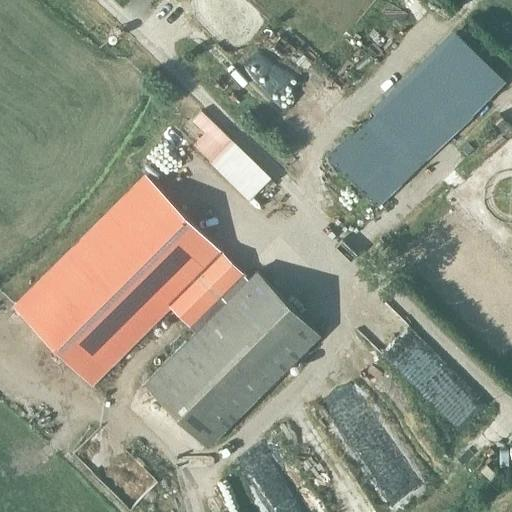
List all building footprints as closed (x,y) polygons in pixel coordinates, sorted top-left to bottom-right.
[(416,64),(395,84),(324,153),(375,208),(448,138),(469,118),(416,64)] [(284,80),(275,89),(290,103),(298,95),(284,80)] [(349,106),(324,129),(332,138),(357,115),(349,106)] [(231,139),(201,109),(192,120),(204,132),(193,144),(209,160),(209,161),(248,200),(271,177),(231,138),(231,139)] [(248,278),(147,177),(16,308),(90,382),(168,304),(196,332),(144,383),(209,446),(321,334),(256,269),(248,278)] [(372,361),(395,367),(400,349),(377,343),(372,361)] [(322,394),(355,443),(389,420),(357,371),(322,394)] [(291,436),(320,481),(337,471),(308,425),(291,436)] [(337,509),(366,489),(353,470),(324,490),(337,509)]
